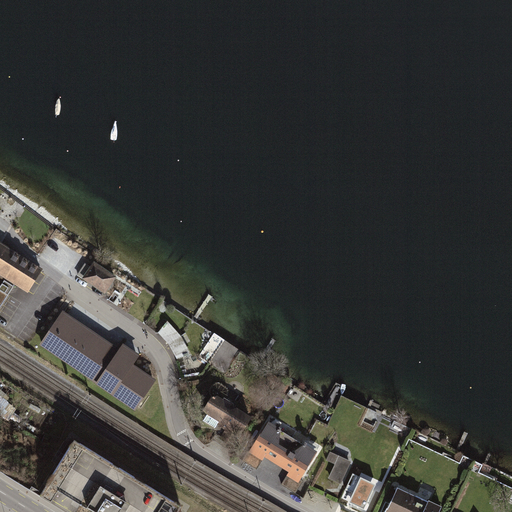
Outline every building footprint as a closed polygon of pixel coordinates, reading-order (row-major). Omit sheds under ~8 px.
[(0,308),(15,285),(27,293),(41,271),(1,243),(0,244),(0,308)] [(92,268),(85,263),(77,276),(106,295),(118,278),(95,263),(92,268)] [(64,313),(42,345),(134,407),(154,378),(132,362),(138,354),(125,345),(121,351),(64,313)] [(179,335),(165,320),(156,332),(167,345),(179,335)] [(223,338),(212,330),(195,355),(208,362),(223,338)] [(190,356),(179,335),(167,345),(175,359),(190,356)] [(239,348),(223,338),(208,362),(224,374),(239,348)] [(251,414),(212,392),(202,410),(206,412),(201,420),(213,427),(217,420),(226,425),(223,431),(237,439),(251,414)] [(11,406),(0,398),(0,420),(1,421),(5,416),(11,406)] [(292,435),(265,420),(241,460),(255,469),(262,457),(274,465),(292,435)] [(292,435),(274,465),(287,472),(279,484),(294,492),(318,450),(292,435)] [(174,511),(180,502),(74,436),(46,484),(68,497),(92,511),(174,511)] [(349,458),(328,447),(324,456),(331,460),(323,475),(337,482),(349,458)] [(353,479),(345,476),(337,495),(361,506),(367,493),(350,486),(353,479)] [(439,511),(442,505),(400,486),(388,511),(439,511)]
